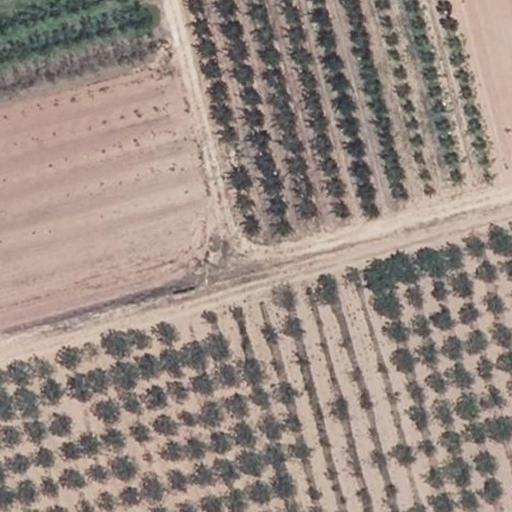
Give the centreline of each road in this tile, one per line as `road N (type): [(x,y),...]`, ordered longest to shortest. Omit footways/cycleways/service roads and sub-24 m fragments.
road 1 (track): [(511,192),(326,245),(264,257),(233,249),(171,0)]
road 2 (track): [(0,357),(251,292),(442,231)]
road 3 (track): [(0,326),(201,273),(233,249)]
